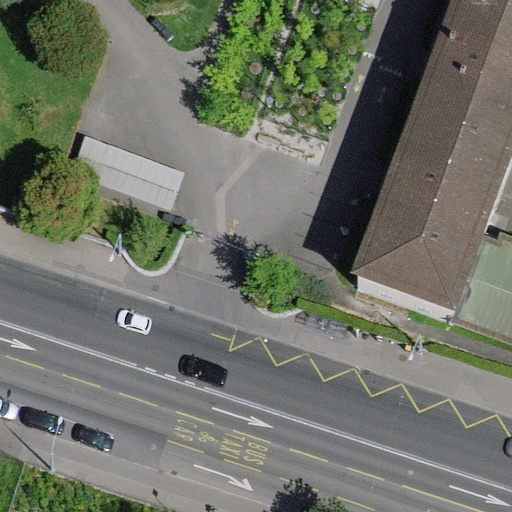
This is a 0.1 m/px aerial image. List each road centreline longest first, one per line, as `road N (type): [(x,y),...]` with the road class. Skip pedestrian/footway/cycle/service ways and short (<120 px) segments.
road 1 (secondary): [(386,445),(0,318)]
road 2 (secondary): [(511,487),(386,445)]
